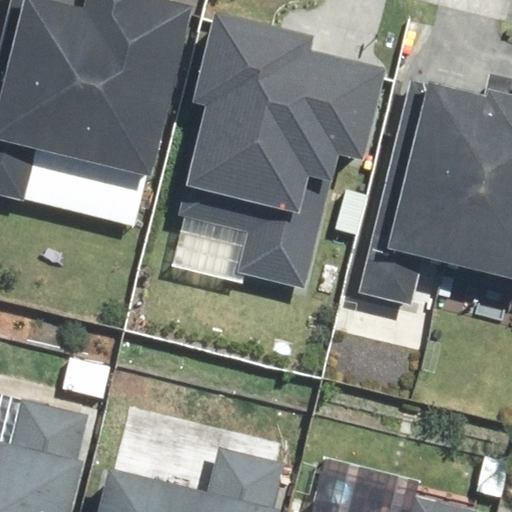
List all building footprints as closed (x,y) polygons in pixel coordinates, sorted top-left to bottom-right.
[(158,175),(199,2),(192,0),(14,0),(0,60),(0,194),(29,201),(41,147),(158,175)] [(320,32),(221,8),(199,100),(210,103),(191,184),(257,200),(240,271),(311,288),(344,152),(370,158),(393,64),(317,45),(320,32)] [(511,276),(511,74),(493,70),(489,90),(419,73),(363,295),(417,308),(430,256),(511,276)] [(84,458),(94,412),(25,397),(16,436),(0,432),(0,511),(75,511),(87,458),(84,458)] [(211,485),(113,464),(101,511),(281,511),(284,505),(279,504),(289,460),(220,445),(211,485)] [(414,511),(485,511),(486,508),(419,494),(414,511)]
